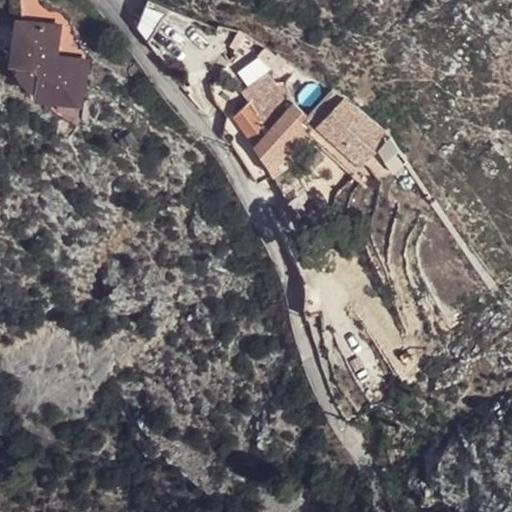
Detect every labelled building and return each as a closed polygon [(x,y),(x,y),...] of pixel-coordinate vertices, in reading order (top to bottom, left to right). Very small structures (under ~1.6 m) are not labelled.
[(34,103),(81,112),(88,65),(59,58),(62,28),(15,21),(9,68),(17,69),(16,75),(35,96),(34,103)] [(310,110),(327,124),(340,109),(347,101),(329,89),(310,110)] [(231,110),(251,140),(267,124),(251,101),(247,95),(231,110)] [(267,124),(251,140),(263,160),(268,170),(286,159),(285,157),(291,151),(301,141),(318,124),(306,113),(291,99),(288,102),(267,124)] [(347,101),(340,109),(378,144),(380,149),(362,160),(373,178),(404,155),(391,133),(347,101)]
